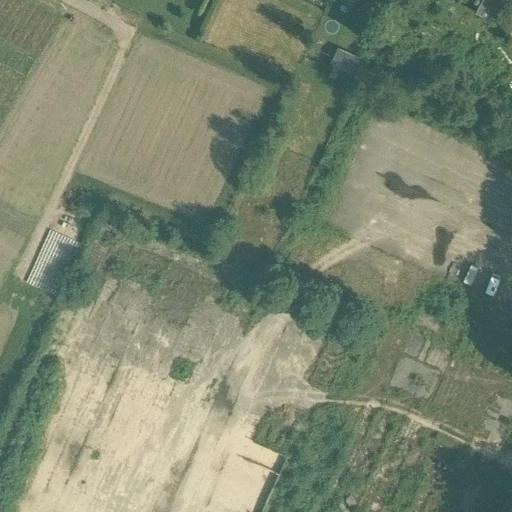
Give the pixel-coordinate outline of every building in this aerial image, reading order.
[(358,63),(335,53),(329,65),(352,75),(358,63)] [(109,313),(93,349),(116,359),(122,348),(148,360),(159,336),(109,313)] [(105,384),(110,373),(87,362),(71,396),(121,419),(131,397),(105,384)] [(121,419),(71,396),(56,429),(79,440),(84,428),(111,441),(121,419)] [(171,483),(176,472),(192,480),(194,476),(193,475),(212,433),(192,424),(187,435),(173,429),(152,474),(171,483)] [(221,500),(240,460),(227,454),(233,443),(212,433),(193,475),(194,476),(208,482),(204,492),(221,500)] [(85,498),(95,476),(68,463),(74,452),(50,441),(35,475),(85,498)] [(260,501),(278,464),(257,454),(252,466),(240,460),(221,500),(239,508),(242,503),(258,510),(262,501),(260,501)] [(299,473),(278,464),(260,501),(262,501),(276,508),(274,511),(295,511),(306,490),(293,485),(299,473)] [(25,495),(19,493),(13,506),(27,511),(45,511),(48,507),(57,511),(78,511),(85,498),(35,475),(25,495)] [(318,496),(306,490),(295,511),(335,511),(344,494),(323,485),(318,496)] [(335,511),(360,511),(364,504),(344,494),(335,511)] [(171,502),(167,511),(168,511),(181,511),(183,508),(171,502)] [(421,511),(422,510),(397,503),(394,511),(421,511)]
